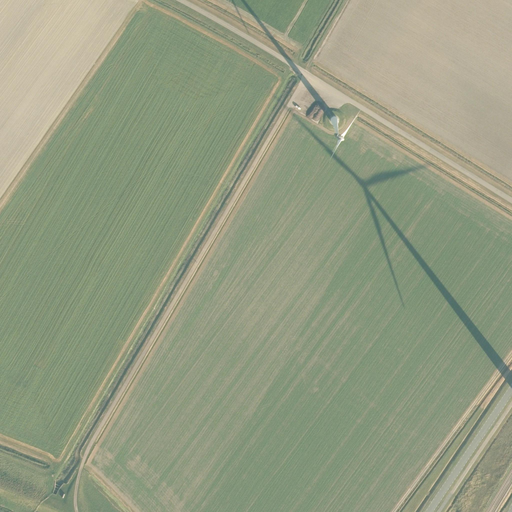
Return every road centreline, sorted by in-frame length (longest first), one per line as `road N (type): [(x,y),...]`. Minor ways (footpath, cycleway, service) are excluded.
road 1 (unclassified): [(511,199),(179,0)]
road 2 (unclassified): [(428,511),(511,387)]
